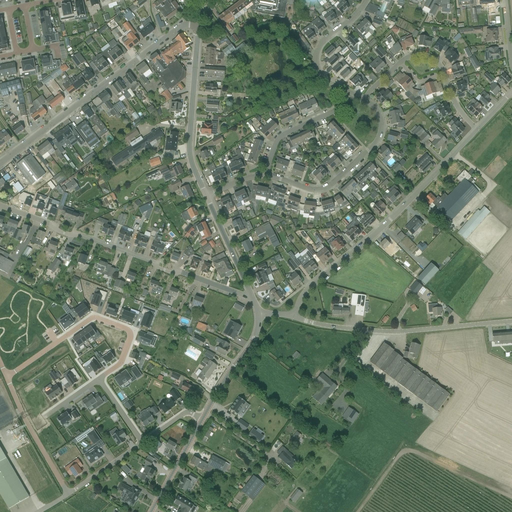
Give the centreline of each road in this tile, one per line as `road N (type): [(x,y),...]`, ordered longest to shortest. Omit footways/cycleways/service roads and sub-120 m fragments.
road 1 (residential): [(251,295),(0,205)]
road 2 (residential): [(295,317),(327,269),(413,197),(477,129)]
road 3 (residential): [(0,162),(177,29),(197,24)]
road 4 (residential): [(98,379),(124,360),(129,330),(90,317),(6,377)]
road 5 (unclassified): [(511,321),(394,333),(313,323)]
road 6 (residential): [(267,176),(306,189),(333,186),(379,135),(378,113),(364,99)]
road 7 (tertiary): [(205,194),(189,149),(197,24)]
road 8 (residential): [(68,494),(6,377)]
road 9 (residential): [(347,93),(319,72),(316,56),(320,42),(365,0)]
road 10 (residential): [(267,176),(277,139),(330,112),(347,93)]
road 11 (tertiary): [(203,417),(256,333),(257,311)]
road 12 (unknown): [(377,332),(368,364),(439,415)]
